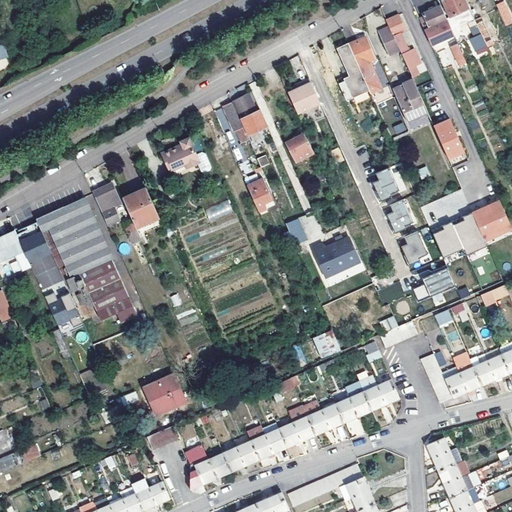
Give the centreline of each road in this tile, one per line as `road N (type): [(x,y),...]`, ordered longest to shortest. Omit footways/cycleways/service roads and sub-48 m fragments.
road 1 (residential): [(0,209),(372,0)]
road 2 (primary): [(0,137),(256,0)]
road 3 (residential): [(183,511),(411,429)]
road 4 (primary): [(203,0),(0,108)]
